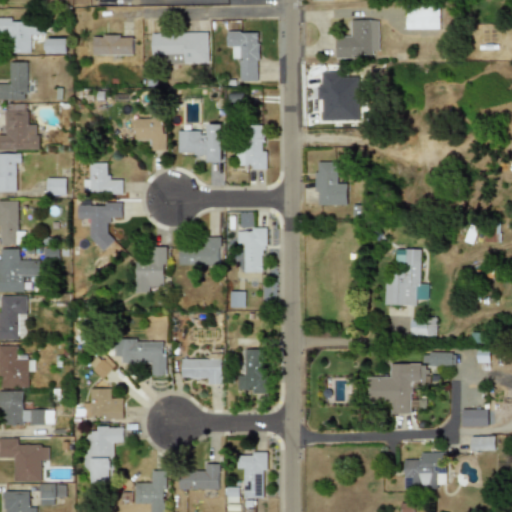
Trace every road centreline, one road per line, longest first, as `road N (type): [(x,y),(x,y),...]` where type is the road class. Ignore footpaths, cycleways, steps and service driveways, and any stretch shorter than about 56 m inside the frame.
road 1 (residential): [(290,511),(286,0)]
road 2 (residential): [(287,13),(140,14)]
